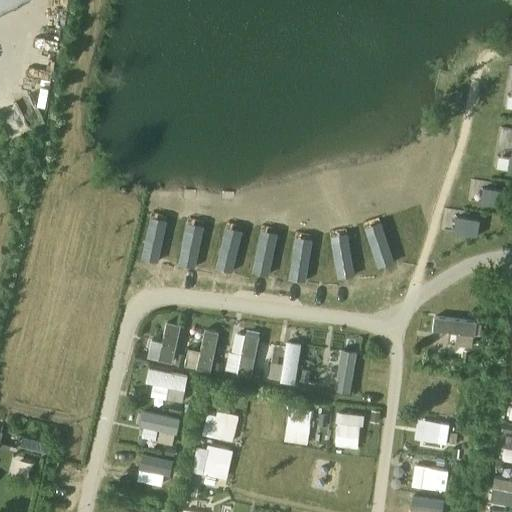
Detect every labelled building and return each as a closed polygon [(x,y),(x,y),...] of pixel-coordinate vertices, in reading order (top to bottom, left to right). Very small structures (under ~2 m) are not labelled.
[(0,0),(0,13),(27,0),(0,0)] [(78,259),(102,262),(107,230),(83,226),(78,259)] [(146,230),(145,240),(136,239),(134,265),(157,266),(159,230),(146,230)] [(217,247),(213,279),(243,283),(247,251),(217,247)] [(175,248),(170,270),(193,274),(198,253),(175,248)] [(301,286),(302,262),(275,262),(274,285),(301,286)] [(435,342),(477,345),(479,317),(436,315),(435,342)] [(169,319),(164,339),(155,336),(150,354),(175,361),(185,323),(169,319)] [(203,349),(193,346),(188,365),(214,371),(223,330),(208,327),(203,349)] [(230,349),(225,373),(253,378),(262,331),(248,328),(244,351),(230,349)] [(287,338),(283,361),(272,359),(269,377),(297,382),(304,341),(287,338)] [(354,391),(360,350),(326,345),(321,381),(335,384),(334,388),(354,391)] [(146,380),(152,381),(149,394),(184,401),(190,375),(149,366),(146,380)] [(427,375),(424,397),(457,400),(459,378),(427,375)] [(250,399),(246,432),(270,435),(274,402),(250,399)] [(288,405),(287,440),(312,440),(313,405),(288,405)] [(139,434),(174,444),(182,418),(147,407),(139,434)] [(239,414),(209,408),(205,435),(235,440),(239,414)] [(334,445),(363,446),(364,411),(335,410),(334,445)] [(417,416),(414,439),(449,444),(452,421),(417,416)] [(500,460),(511,461),(511,432),(504,431),(500,460)] [(213,475),(229,478),(235,448),(219,445),(213,475)] [(155,469),(152,481),(168,485),(175,457),(136,448),(132,463),(155,469)] [(448,492),(452,468),(416,462),(412,486),(448,492)] [(511,475),(496,473),(492,499),(511,502),(511,475)] [(444,511),(446,498),(411,497),(410,511),(444,511)]
